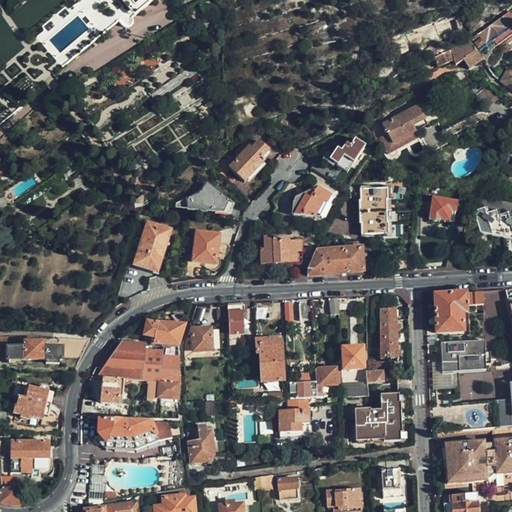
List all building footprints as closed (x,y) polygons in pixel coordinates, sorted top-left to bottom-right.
[(89,26),(92,31),(94,34),(83,41),(89,50),(123,25),(105,0),(82,17),(85,21),(89,18),(92,24),(89,26)] [(121,0),(135,16),(155,0),(154,0),(143,0),(136,6),(130,0),(121,0)] [(472,40),(478,50),(511,25),(511,7),(507,11),(508,14),(472,40)] [(423,33),(438,68),(455,62),(456,65),(465,61),(470,70),(483,62),(470,42),(442,44),(447,42),(443,34),(446,33),(441,23),(432,27),(433,29),(423,33)] [(511,29),(501,38),(507,46),(511,42),(511,29)] [(198,74),(193,67),(152,95),(156,102),(198,74)] [(511,73),(508,71),(500,81),(511,89),(511,73)] [(460,82),(467,77),(464,74),(460,72),(455,75),(460,82)] [(41,104),(47,110),(75,82),(71,76),(41,104)] [(498,100),(488,86),(477,94),(488,108),(498,100)] [(3,96),(9,103),(19,95),(13,88),(3,96)] [(9,103),(16,111),(25,103),(19,95),(9,103)] [(394,145),(416,133),(413,128),(426,121),(418,106),(383,125),(394,145)] [(381,122),(383,125),(397,117),(395,114),(381,122)] [(413,128),(416,133),(428,126),(426,121),(413,128)] [(397,151),(394,145),(388,134),(380,139),(389,156),(397,151)] [(256,146),(247,137),(243,138),(215,168),(223,175),(229,168),(245,183),(263,162),(262,160),(269,151),(259,143),(256,146)] [(342,151),(338,149),(333,157),(328,153),(322,160),(333,168),(335,165),(338,167),(337,168),(347,174),(365,147),(355,140),(351,146),(347,144),(344,147),(342,151)] [(66,180),(61,173),(17,202),(22,209),(66,180)] [(134,185),(143,197),(154,189),(144,176),(135,180),(134,185)] [(186,201),(187,208),(229,213),(232,205),(208,186),(200,196),(186,201)] [(506,189),(495,188),(494,195),(505,197),(506,189)] [(317,189),(294,201),(292,216),(319,219),(332,197),(317,189)] [(388,204),(388,189),(362,191),(362,204),(359,204),(360,225),(363,225),(363,236),(389,235),(389,224),(388,224),(386,204),(388,204)] [(136,209),(147,202),(143,197),(133,204),(136,209)] [(457,203),(432,200),(432,204),(428,204),(428,210),(431,210),(429,221),(440,222),(440,221),(454,223),(457,203)] [(473,215),(480,236),(489,233),(484,217),(482,211),(473,215)] [(501,235),(496,219),(494,214),(484,217),(489,233),(491,238),(501,235)] [(511,234),(508,222),(506,216),(496,219),(501,235),(503,239),(511,236),(511,234)] [(149,227),(136,264),(156,271),(168,233),(149,227)] [(193,263),(207,265),(208,258),(216,259),(219,236),(197,233),(193,263)] [(273,239),(263,240),(263,252),(261,252),(260,258),(258,259),(257,261),(259,265),(297,264),(297,254),(301,254),(301,244),(288,244),(288,242),(273,242),(273,239)] [(308,276),(364,273),(363,249),(357,249),(357,243),(343,243),(344,250),(316,252),(307,271),(308,276)] [(208,258),(207,265),(216,266),(216,259),(208,258)] [(401,271),(412,270),(412,260),(400,261),(401,271)] [(484,306),(483,293),(469,294),(470,307),(484,306)] [(434,295),(436,334),(464,333),(463,313),(468,313),(467,294),(434,295)] [(340,316),(339,300),(330,300),(330,316),(340,316)] [(312,301),(299,302),(300,322),(313,321),(312,301)] [(245,307),(228,308),(230,337),(244,336),(243,320),(246,320),(245,307)] [(381,312),(382,360),(397,360),(396,311),(381,312)] [(471,341),(484,341),(483,332),(484,322),(485,318),(485,314),(470,315),(471,341)] [(154,339),(153,345),(165,346),(178,347),(185,326),(146,323),(144,338),(154,339)] [(212,352),(211,330),(192,331),(193,353),(212,352)] [(90,342),(66,340),(64,358),(82,360),(86,351),(90,342)] [(123,341),(103,370),(98,367),(92,378),(102,379),(125,381),(132,381),(148,382),(160,384),(163,351),(145,350),(146,344),(123,341)] [(266,341),(257,342),(258,354),(261,354),(262,383),(284,382),(281,346),(266,347),(266,343),(266,341)] [(458,363),(458,372),(486,371),(484,341),(471,341),(441,343),(442,364),(458,363)] [(64,361),(64,358),(54,358),(55,349),(44,349),(44,343),(27,343),(27,349),(20,349),(9,348),(9,362),(64,361)] [(235,345),(236,354),(248,353),(248,344),(235,345)] [(178,381),(178,347),(165,346),(163,381),(178,381)] [(54,358),(64,358),(64,349),(55,349),(54,358)] [(344,350),(345,371),(364,370),(363,349),(344,350)] [(442,364),(429,364),(430,401),(433,433),(511,426),(511,425),(510,400),(456,404),(455,400),(460,400),(458,372),(458,363),(442,364)] [(316,371),(316,373),(317,392),(317,399),(323,399),(322,388),(337,387),(336,370),(316,371)] [(316,373),(289,375),(290,395),(296,395),(296,400),(311,399),(311,392),(317,392),(316,373)] [(367,385),(383,384),(382,373),(367,374),(367,384),(367,385)] [(124,398),(125,388),(125,381),(102,379),(100,396),(102,396),(101,406),(118,407),(119,398),(124,398)] [(160,384),(148,382),(147,403),(151,403),(157,399),(178,400),(178,381),(163,381),(160,384)] [(367,389),(367,384),(342,386),(343,398),(348,398),(348,390),(367,389)] [(49,418),(54,395),(49,394),(49,393),(47,390),(43,389),(40,392),(23,388),(23,389),(16,387),(11,407),(17,408),(15,416),(23,417),(22,420),(30,422),(30,419),(43,422),(44,417),(49,418)] [(269,390),(269,401),(284,400),(283,389),(269,390)] [(348,390),(348,398),(367,398),(367,389),(348,390)] [(207,402),(214,402),(214,394),(206,394),(207,402)] [(355,410),(357,442),(384,441),(384,443),(401,442),(401,435),(403,434),(401,404),(400,404),(399,396),(381,397),(382,411),(370,412),(369,409),(355,410)] [(226,402),(227,413),(240,412),(239,401),(226,402)] [(214,402),(205,402),(206,417),(215,416),(214,402)] [(280,414),(281,433),(309,432),(308,413),(280,414)] [(170,423),(100,420),(99,432),(107,444),(135,445),(156,437),(158,443),(172,438),(170,423)] [(207,433),(205,427),(192,429),(193,433),(188,433),(191,464),(209,462),(214,455),(212,432),(207,433)] [(107,444),(99,432),(98,443),(105,450),(137,451),(158,443),(156,437),(135,445),(107,444)] [(511,444),(508,445),(507,440),(467,443),(468,449),(461,450),(460,443),(444,444),(447,484),(487,481),(496,475),(511,473),(511,444)] [(27,461),(33,461),(51,461),(50,444),(12,444),(12,474),(27,475),(27,461)] [(92,482),(102,483),(104,466),(94,465),(92,482)] [(398,472),(381,474),(383,500),(394,499),(393,492),(403,491),(403,479),(398,479),(398,472)] [(2,491),(17,487),(18,478),(1,478),(2,491)] [(203,478),(191,480),(192,489),(204,487),(203,478)] [(260,479),(261,491),(274,490),(273,478),(260,479)] [(377,479),(369,480),(370,496),(378,496),(377,479)] [(296,480),(278,482),(280,502),(298,500),(296,480)] [(2,505),(22,507),(18,492),(17,487),(2,491),(0,490),(0,503),(1,503),(2,505)] [(185,511),(185,501),(185,497),(184,491),(162,495),(163,499),(162,499),(163,507),(163,508),(160,508),(160,511),(185,511)] [(334,511),(360,511),(359,491),(326,493),(328,509),(334,508),(334,511)] [(393,492),(394,499),(404,499),(403,491),(393,492)] [(102,495),(103,502),(112,500),(111,493),(102,495)] [(477,511),(476,495),(443,498),(444,511),(477,511)] [(194,511),(194,500),(185,501),(185,511),(194,511)] [(234,506),(233,503),(227,503),(226,503),(226,506),(219,507),(219,511),(243,511),(243,508),(243,505),(234,506)]
